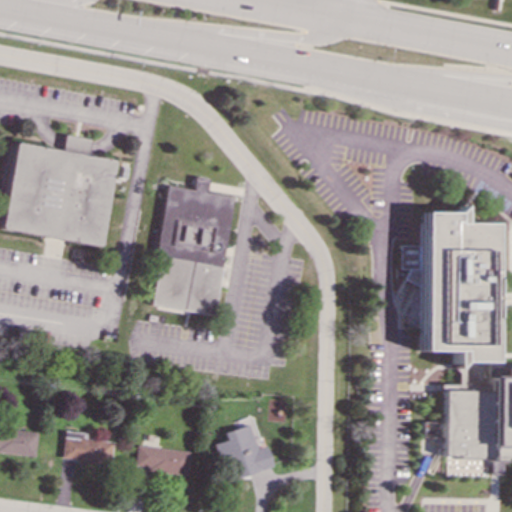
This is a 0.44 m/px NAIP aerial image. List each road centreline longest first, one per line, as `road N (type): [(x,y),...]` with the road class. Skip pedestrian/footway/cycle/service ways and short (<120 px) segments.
road 1 (residential): [(322,511),(323,262),(248,167)]
road 2 (primary): [(0,9),(328,70)]
road 3 (residential): [(248,167),(204,115),(170,93),(0,57)]
road 4 (primary): [(511,50),(234,0)]
road 5 (primary): [(131,34),(204,29),(310,39),(349,21)]
road 6 (primary): [(328,70),(400,107),(511,126)]
road 7 (primary): [(380,80),(511,103)]
road 8 (primary): [(380,80),(432,72),(511,76)]
